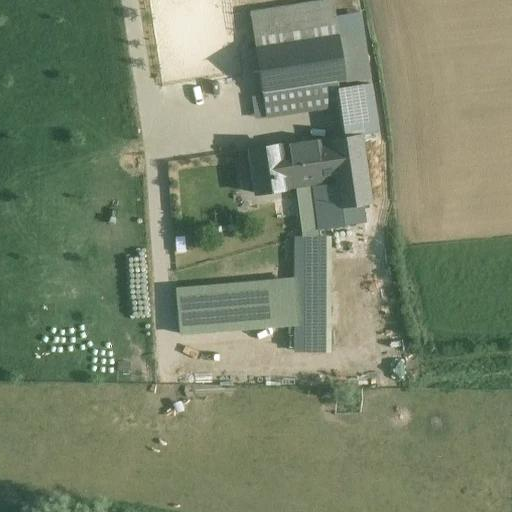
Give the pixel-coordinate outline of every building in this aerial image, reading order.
[(335,0),(334,0),(252,12),(257,47),(340,35),(335,0)] [(340,35),(257,47),(264,93),(338,82),(347,81),(340,35)] [(341,105),(339,90),(338,82),(264,93),(267,116),(341,105)] [(347,140),(330,142),(337,189),(315,192),(319,228),(364,222),(362,205),(372,204),(355,88),(339,90),(341,105),(347,140)] [(267,116),(264,93),(253,94),(256,117),(267,116)] [(330,142),(281,149),(281,148),(251,152),(257,196),(288,192),(287,190),(314,186),(315,192),(337,189),(330,142)] [(299,238),(298,279),(298,293),(319,293),(320,250),(314,250),(314,238),(299,238)] [(370,255),(378,330),(393,328),(385,254),(370,255)] [(298,293),(298,279),(175,288),(180,335),(298,327),(298,293)] [(321,293),(319,293),(298,293),(298,327),(298,348),(321,348),(321,293)]
